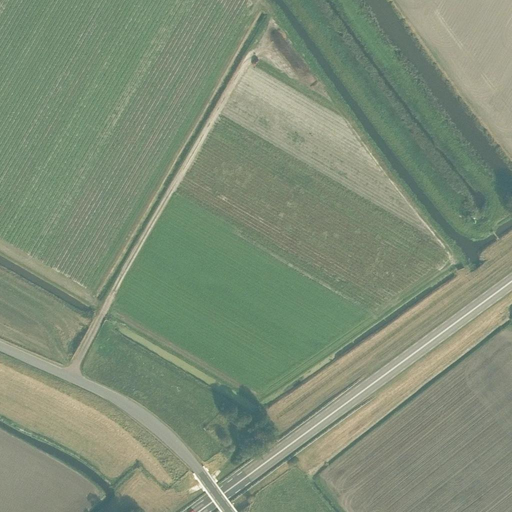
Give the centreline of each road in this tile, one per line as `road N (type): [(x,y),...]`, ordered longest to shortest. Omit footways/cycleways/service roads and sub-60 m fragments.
road 1 (primary): [(196,511),(511,281)]
road 2 (track): [(88,342),(272,14)]
road 3 (tertiary): [(229,511),(199,469),(141,414),(0,346)]
road 4 (track): [(272,14),(355,128)]
